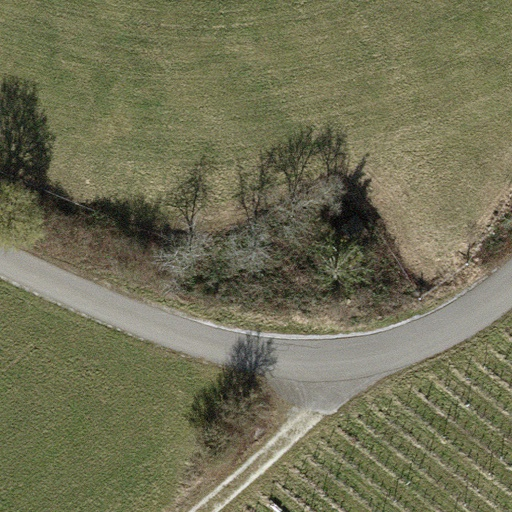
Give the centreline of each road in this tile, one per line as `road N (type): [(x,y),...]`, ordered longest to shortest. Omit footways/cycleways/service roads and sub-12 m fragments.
road 1 (track): [(356,357),(295,358),(215,343),(0,253)]
road 2 (track): [(203,511),(294,433),(356,357)]
road 3 (track): [(356,357),(455,324),(511,284)]
